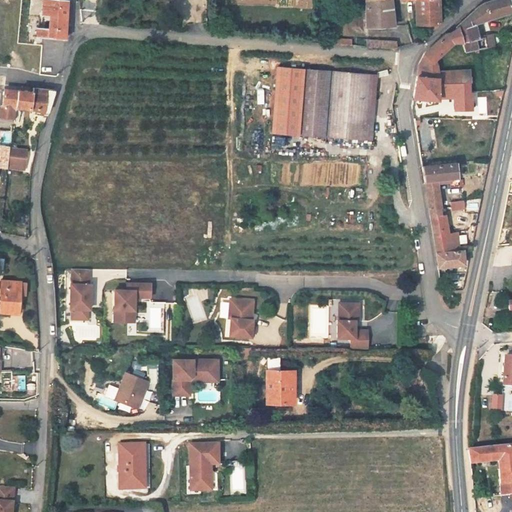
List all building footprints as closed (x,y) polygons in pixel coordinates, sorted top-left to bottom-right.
[(72,2),(46,0),(46,21),(54,22),(54,33),(41,33),(40,42),(68,44),(72,2)] [(398,0),(372,0),(372,30),(399,30),(398,0)] [(472,54),(485,50),(493,47),(489,37),(484,38),(481,24),(511,14),(511,0),(500,0),(485,5),(474,17),(462,28),(472,54)] [(443,28),(443,2),(425,1),(425,43),(443,30),(443,28)] [(360,38),(337,37),(336,45),(360,46),(360,38)] [(425,64),(423,80),(446,82),(447,85),(467,83),(467,75),(447,76),(447,71),(446,66),(445,65),(442,63),(457,44),(449,37),(425,64)] [(371,76),(379,72),(377,68),(370,71),(279,72),(280,139),(372,137),(371,76)] [(380,137),(379,72),(371,76),(372,137),(380,137)] [(476,75),(467,75),(467,83),(476,83),(476,75)] [(446,82),(423,80),(419,81),(416,107),(445,110),(445,107),(462,106),(462,116),(476,115),(476,83),(467,83),(447,85),(446,82)] [(55,101),(56,95),(37,93),(36,98),(34,115),(34,120),(49,120),(51,117),(54,112),(55,101)] [(19,113),(34,115),(36,98),(8,96),(5,124),(18,125),(19,113)] [(9,146),(0,145),(0,168),(7,169),(9,146)] [(16,155),(14,170),(31,171),(32,157),(16,155)] [(440,181),(453,180),(462,178),(460,164),(425,167),(427,180),(431,210),(441,209),(443,209),(440,181)] [(463,188),(462,178),(453,180),(454,189),(463,188)] [(450,211),(463,210),(463,200),(449,201),(450,211)] [(436,236),(439,253),(460,251),(458,234),(450,235),(447,218),(442,218),(441,209),(431,210),(436,236)] [(460,251),(439,253),(440,266),(464,265),(463,251),(460,251)] [(91,274),(75,274),(74,289),(73,289),(73,314),(92,314),(92,289),(91,289),(91,274)] [(8,318),(26,318),(27,302),(34,302),(34,290),(28,290),(27,288),(9,287),(8,318)] [(128,293),(117,293),(116,325),(130,325),(130,316),(136,316),(136,305),(136,300),(138,300),(152,300),(152,287),(129,287),(128,293)] [(203,300),(208,300),(207,288),(189,289),(191,321),(204,321),(203,300)] [(250,321),(251,302),(232,301),(231,320),(233,320),(232,337),(253,338),(254,321),(253,321),(250,321)] [(352,336),(353,347),(370,347),(369,328),(357,328),(356,319),(356,302),(340,302),(340,319),(339,319),(339,337),(352,336)] [(108,354),(107,362),(120,365),(122,357),(108,354)] [(511,356),(503,356),(503,386),(511,385),(511,356)] [(293,394),(292,371),(281,371),(281,359),(267,359),(267,405),(293,404),(293,394)] [(146,362),(146,373),(155,373),(155,363),(146,362)] [(174,363),(174,398),(191,398),(191,384),(191,382),(194,379),(214,380),(214,372),(219,372),(219,363),(174,363)] [(191,382),(191,384),(219,385),(219,372),(214,372),(214,380),(194,379),(191,382)] [(133,411),(143,385),(125,378),(114,405),(133,411)] [(0,395),(9,396),(11,381),(0,380),(0,382),(0,395)] [(148,387),(143,385),(133,411),(138,413),(148,387)] [(492,397),(492,406),(501,407),(501,397),(492,397)] [(472,465),(498,462),(511,460),(511,445),(470,449),(472,465)] [(191,447),(192,494),(203,493),(203,488),(208,488),(207,473),(210,473),(210,467),(220,467),(220,447),(191,447)] [(149,449),(144,449),(142,449),(119,450),(120,495),(150,494),(149,449)] [(511,460),(498,462),(501,498),(511,497),(511,460)] [(203,488),(203,493),(213,493),(213,473),(210,473),(207,473),(208,488),(203,488)] [(11,511),(14,492),(0,490),(0,511),(11,511)]
